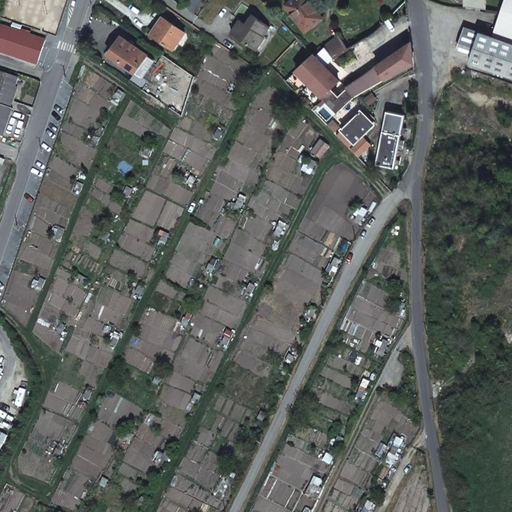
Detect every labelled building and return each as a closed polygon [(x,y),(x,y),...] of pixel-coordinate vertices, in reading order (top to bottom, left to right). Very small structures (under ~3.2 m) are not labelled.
[(309,0),(292,0),(286,5),(305,31),(324,20),(309,0)] [(511,0),(505,0),(493,37),(465,27),(458,48),(473,53),(470,63),(511,77),(511,0)] [(463,0),(464,7),(486,9),(485,0),(463,0)] [(239,23),(232,34),(256,51),(265,37),(264,36),(270,27),(252,14),(245,23),(243,26),(239,23)] [(163,17),(151,34),(173,50),(185,33),(163,17)] [(0,52),(37,65),(41,53),(45,40),(0,25),(0,52)] [(325,47),(334,59),(347,51),(351,48),(341,36),(325,47)] [(121,37),(109,55),(135,73),(142,78),(154,60),(147,55),(121,37)] [(297,71),(324,99),(338,114),(355,97),(414,63),(412,43),(344,85),(345,86),(337,95),(329,86),(337,78),(314,55),(297,71)] [(0,98),(10,101),(18,78),(0,72),(0,98)] [(142,78),(135,73),(130,80),(142,88),(147,81),(142,78)] [(0,136),(3,137),(12,109),(8,107),(10,101),(0,98),(0,136)] [(343,129),(355,142),(375,123),(372,119),(369,117),(367,118),(361,112),(343,129)] [(394,168),(405,115),(388,112),(377,165),(394,168)] [(300,117),(294,113),(290,117),(297,122),(300,117)] [(320,158),(330,146),(321,139),(312,152),(320,158)] [(312,159),(308,167),(313,169),(317,162),(312,159)] [(191,176),(188,183),(192,186),(196,179),(191,176)] [(238,201),(235,208),(240,211),(243,203),(238,201)] [(359,214),(355,221),(359,224),(363,217),(359,214)] [(278,228),(275,235),(280,237),(283,230),(278,228)] [(164,234),(160,241),(165,244),(169,236),(164,234)] [(336,258),(332,265),(337,268),(342,261),(336,258)] [(209,264),(206,272),(211,274),(215,264),(209,264)] [(250,284),(247,291),(252,293),(256,287),(250,284)] [(139,286),(136,293),(141,295),(144,288),(139,286)] [(400,302),(397,310),(402,312),(405,304),(400,302)] [(312,307),(308,314),(313,317),(317,310),(312,307)] [(184,318),(181,325),(186,328),(189,320),(184,318)] [(114,337),(110,345),(115,347),(119,340),(114,337)] [(382,344),(379,351),(384,354),(387,346),(382,344)] [(290,354),(286,362),(291,364),(294,357),(290,354)] [(157,376),(154,384),(159,386),(162,378),(157,376)] [(88,389),(84,397),(89,399),(92,392),(88,389)] [(360,390),(357,397),(361,400),(365,392),(360,390)] [(196,394),(192,401),(197,404),(201,396),(196,394)] [(262,411),(258,419),(263,421),(266,414),(262,411)] [(129,432),(125,439),(130,442),(133,435),(129,432)] [(339,436),(334,444),(340,446),(344,439),(339,436)] [(394,446),(391,453),(395,456),(399,448),(394,446)] [(57,449),(54,456),(59,458),(62,451),(57,449)] [(166,452),(162,459),(167,462),(171,454),(166,452)] [(229,477),(225,484),(230,486),(234,479),(229,477)] [(104,478),(100,485),(105,487),(108,480),(104,478)] [(315,484),(311,492),(316,494),(320,487),(315,484)] [(142,497),(139,504),(144,507),(147,500),(142,497)] [(368,501),(365,508),(370,510),(373,503),(368,501)]
